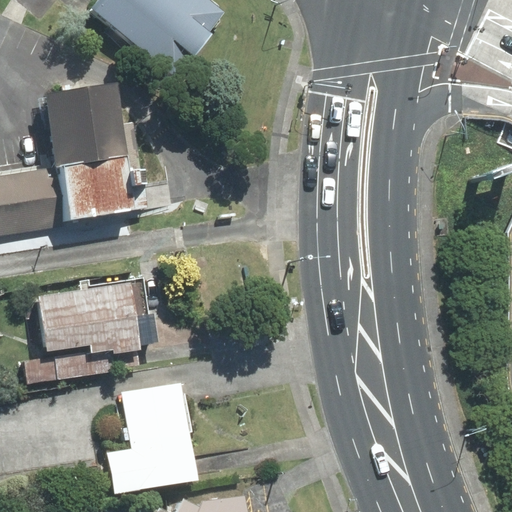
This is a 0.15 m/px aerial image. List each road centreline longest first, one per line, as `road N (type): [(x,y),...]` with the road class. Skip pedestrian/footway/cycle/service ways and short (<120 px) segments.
road 1 (primary): [(413,489),(339,290),(330,164),(355,0)]
road 2 (primary): [(393,125),(391,265),(413,489)]
road 3 (primary): [(416,0),(393,125)]
road 4 (primary): [(511,106),(451,98),(393,125)]
